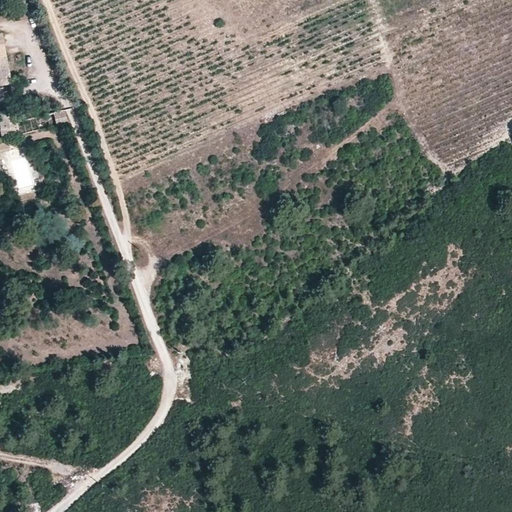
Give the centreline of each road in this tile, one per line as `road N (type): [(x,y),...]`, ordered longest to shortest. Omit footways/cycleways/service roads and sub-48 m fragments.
road 1 (unclassified): [(58,511),(147,433),(161,415),(169,380),(80,143)]
road 2 (track): [(126,261),(125,218),(105,141),(48,0)]
